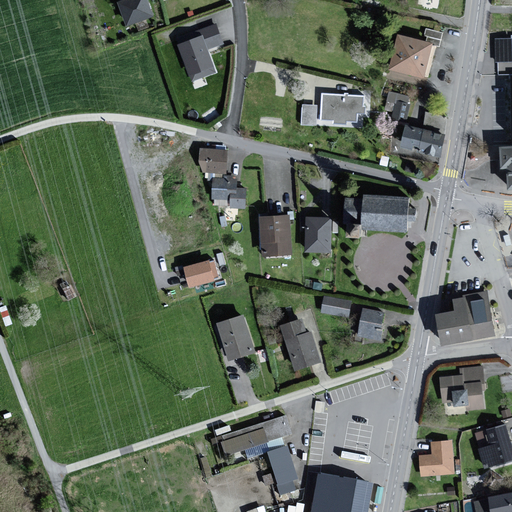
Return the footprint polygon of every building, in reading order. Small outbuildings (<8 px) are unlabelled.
[(121,0),(122,2),(119,3),(127,25),(155,15),(149,0),(121,0)] [(225,44),(218,25),(179,39),(194,81),(218,72),(210,49),(225,44)] [(429,43),(401,37),(393,71),(427,79),(434,46),(441,47),(444,34),(428,30),(427,36),(431,37),(429,43)] [(511,35),(511,38),(495,39),(495,62),(498,62),(498,74),(511,74),(511,35)] [(410,98),(391,92),(389,101),(408,107),(410,98)] [(367,94),(323,93),(322,121),(336,122),(336,126),(350,126),(350,123),(360,123),(360,115),(369,115),(369,107),(366,106),(367,94)] [(449,118),(428,114),(424,130),(410,126),(405,147),(441,155),(449,118)] [(511,146),(499,147),(500,172),(507,171),(508,190),(511,189),(511,146)] [(230,150),(203,149),(202,161),(206,172),(229,173),(230,150)] [(226,179),(215,178),(215,198),(233,199),(233,208),(248,208),(249,189),(239,189),(239,179),(235,179),(235,176),(226,176),(226,179)] [(366,198),(347,198),(347,221),(353,221),(353,236),(367,237),(368,228),(412,229),(413,195),(366,194),(366,198)] [(291,216),(264,218),(267,258),(294,256),(291,216)] [(334,218),(310,218),(309,251),(333,252),(334,218)] [(187,267),(191,286),(215,280),(210,261),(187,267)] [(469,294),(477,339),(496,336),(487,291),(469,294)] [(435,315),(442,346),(477,339),(469,294),(463,295),(463,297),(453,299),(454,310),(435,315)] [(354,302),(327,297),(324,313),(351,318),(354,302)] [(388,312),(365,309),(362,331),(357,330),(356,341),(363,342),(363,337),(384,340),(388,312)] [(243,314),(219,321),(230,361),(255,354),(243,314)] [(305,318),(283,325),(298,370),(324,362),(314,330),(310,332),(305,318)] [(460,375),(440,377),(442,403),(453,402),(453,407),(469,406),(468,396),(483,394),(483,391),(486,390),(484,366),(460,369),(460,375)] [(294,435),(287,416),(219,439),(225,458),(245,451),(247,460),(269,453),(266,444),(294,435)] [(511,444),(506,424),(475,433),(484,470),(511,461),(511,444)] [(452,440),(430,442),(432,454),(419,455),(421,477),(455,474),(452,440)] [(289,447),(270,453),(283,495),(297,491),(294,481),(299,480),(289,447)] [(368,511),(373,485),(320,476),(316,495),(313,511),(368,511)] [(511,511),(511,493),(474,501),(476,511),(511,511)]
